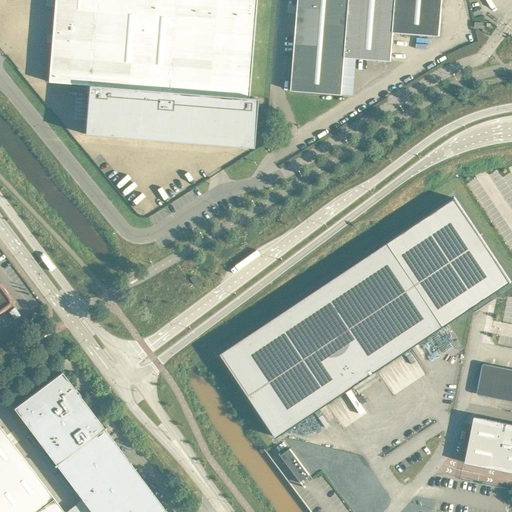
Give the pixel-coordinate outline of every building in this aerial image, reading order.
[(54,0),(48,81),(88,84),(84,134),(165,140),(244,146),(253,147),(256,98),(248,97),(255,0),(54,0)] [(345,57),(349,0),(298,0),(291,90),(342,94),(345,57)] [(349,0),(345,57),(391,61),(393,32),(395,0),(349,0)] [(395,0),(393,32),(439,36),(442,0),(395,0)] [(454,198),(221,353),(276,437),(510,282),(454,198)] [(0,309),(9,303),(11,302),(9,298),(8,299),(0,287),(0,309)] [(511,368),(481,363),(475,393),(511,400),(511,368)] [(166,511),(61,371),(14,407),(91,511),(166,511)] [(511,447),(511,423),(474,415),(469,439),(511,447)] [(0,511),(32,511),(53,497),(0,426),(0,511)] [(305,484),(313,479),(290,448),(281,454),(280,452),(279,453),(302,483),(301,481),(302,480),(305,484)] [(64,511),(58,504),(53,497),(32,511),(64,511)]
